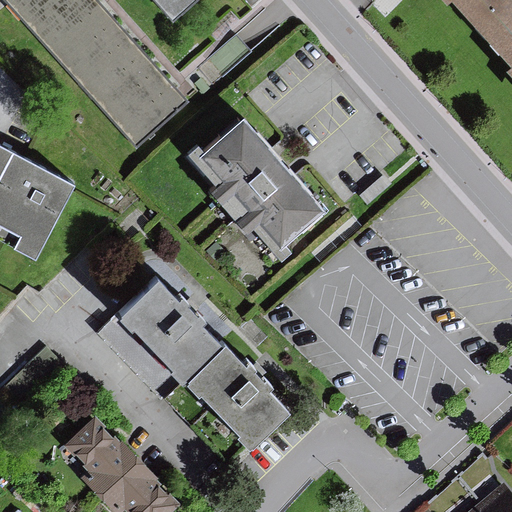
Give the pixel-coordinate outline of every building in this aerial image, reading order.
[(17,0),(137,136),(188,93),(105,0),(17,0)] [(166,0),(177,13),(192,0),(166,0)] [(511,0),(466,0),(511,50),(511,0)] [(253,112),(207,151),(231,180),(219,189),(252,228),(260,222),(283,250),(334,208),(253,112)] [(82,177),(0,133),(0,229),(42,252),(82,177)] [(392,227),(441,224),(440,213),(391,216),(392,227)] [(167,275),(127,313),(191,380),(196,376),(231,342),(211,320),(215,316),(191,290),(186,295),(167,275)] [(231,342),(196,376),(260,443),(300,404),(280,382),(284,379),(259,354),(254,358),(235,338),(231,342)] [(0,438),(75,367),(48,339),(0,384),(0,438)] [(167,511),(183,498),(100,411),(69,439),(98,470),(91,477),(121,509),(127,503),(135,511),(167,511)] [(511,511),(511,473),(463,511),(511,511)]
